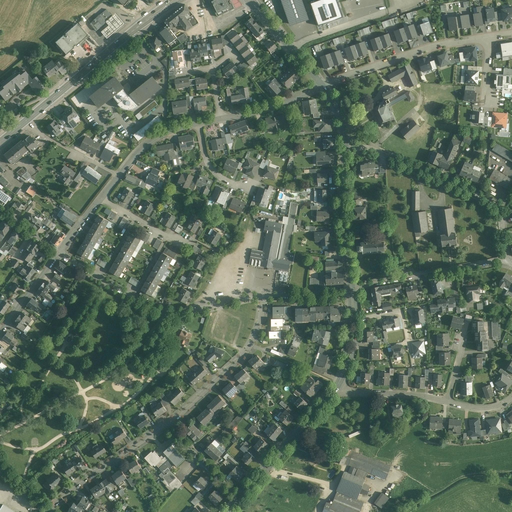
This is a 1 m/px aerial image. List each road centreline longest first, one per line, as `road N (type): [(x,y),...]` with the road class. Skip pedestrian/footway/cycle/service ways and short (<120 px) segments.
road 1 (residential): [(510,261),(490,202),(375,150),(340,149)]
road 2 (primary): [(0,141),(173,0)]
road 3 (residential): [(57,251),(169,314),(260,296)]
road 4 (residential): [(320,85),(427,48),(487,37)]
road 5 (residential): [(166,423),(249,345),(260,296)]
road 6 (residential): [(352,287),(510,261)]
road 7 (tertiary): [(337,384),(241,496)]
road 8 (residential): [(46,508),(166,423)]
road 9 (tertiary): [(340,149),(352,287)]
